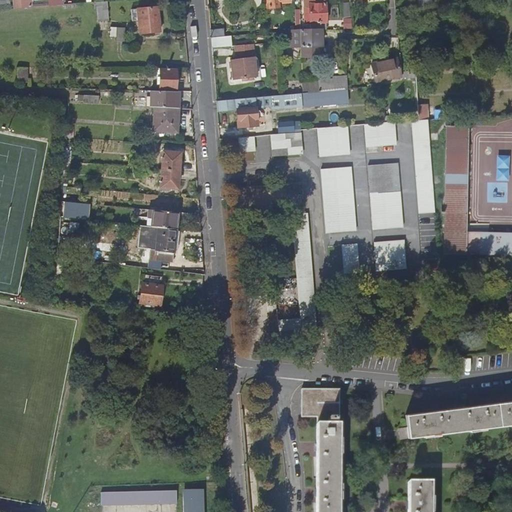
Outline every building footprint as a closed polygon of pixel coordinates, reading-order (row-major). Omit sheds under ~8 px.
[(28,0),(13,0),(14,8),(29,7),(28,0)] [(260,0),(261,10),(274,9),(274,5),(282,4),(282,0),(260,0)] [(274,5),(274,9),(279,7),(287,6),(289,4),(289,2),(290,1),(291,0),(282,0),(282,4),(274,5)] [(97,19),(109,18),(108,1),(97,1),(97,19)] [(341,3),(343,16),(350,15),(349,2),(341,3)] [(302,3),(300,32),(317,32),(324,29),(323,22),(324,22),(324,3),(302,3)] [(142,34),(162,31),(158,5),(138,8),(139,12),(135,13),(137,25),(140,24),(142,34)] [(210,29),(209,38),(222,37),(224,28),(210,29)] [(287,32),(287,49),(298,48),(298,59),(320,59),(317,32),(300,32),(287,32)] [(209,38),(209,48),(230,46),(229,36),(222,37),(209,38)] [(227,72),(228,83),(236,82),(243,81),(252,80),(248,48),(230,50),(232,63),(226,64),(227,72)] [(366,66),(371,85),(376,84),(396,80),(392,61),(366,66)] [(48,65),(43,65),(43,78),(55,78),(55,70),(48,70),(48,65)] [(155,89),(173,90),(173,67),(156,67),(155,89)] [(319,81),(321,92),(338,90),(347,89),(346,77),(332,77),(333,80),(319,81)] [(299,90),(299,94),(301,94),(304,93),(321,92),(319,81),(308,82),(308,81),(302,82),(302,90),(299,90)] [(153,105),(177,106),(178,90),(173,90),(155,89),(150,89),(149,105),(153,105)] [(301,94),(302,107),(340,103),(338,90),(321,92),(304,93),(301,94)] [(299,94),(215,101),(216,106),(216,112),(217,112),(235,110),(237,110),(256,108),(270,107),(275,109),(302,107),(301,94),(299,94)] [(429,117),(429,103),(418,104),(419,118),(429,117)] [(177,106),(153,105),(152,129),(176,130),(177,106)] [(256,108),(237,110),(237,119),(238,127),(257,126),(256,108)] [(411,121),(418,214),(435,213),(428,120),(411,121)] [(278,123),(278,132),(279,132),(294,130),(293,121),(278,123)] [(364,125),(366,148),(397,146),(395,123),(364,125)] [(348,126),(317,129),(319,157),(350,155),(348,126)] [(445,126),(445,255),(511,256),(511,233),(465,233),(466,127),(445,126)] [(270,135),(272,157),(303,154),(301,133),(270,135)] [(238,138),(240,152),(255,151),(254,136),(238,138)] [(159,173),(180,175),(181,156),(160,153),(159,173)] [(368,165),(373,230),(404,227),(399,163),(368,165)] [(352,166),(320,169),(326,234),(357,231),(352,166)] [(180,175),(159,173),(158,192),(178,193),(180,175)] [(88,202),(63,199),(62,215),(87,218),(88,202)] [(177,215),(147,212),(145,229),(158,225),(176,227),(177,215)] [(278,319),(279,331),(316,327),(307,213),(291,214),(300,316),(278,319)] [(176,227),(158,225),(156,248),(150,248),(150,255),(173,257),(176,227)] [(405,240),(374,242),(376,271),(407,269),(405,240)] [(341,245),(342,274),(359,273),(357,244),(341,245)] [(139,286),(138,307),(160,311),(162,289),(157,283),(159,276),(141,273),(142,281),(139,286)] [(315,511),(342,511),(343,388),(301,388),(301,417),(317,417),(316,448),(316,494),(315,511)] [(397,428),(399,440),(511,425),(511,401),(468,408),(425,413),(406,415),(407,427),(397,428)] [(409,511),(434,511),(435,480),(410,480),(409,503),(409,511)] [(207,511),(207,489),(184,490),(184,511),(207,511)] [(103,507),(178,504),(178,490),(102,493),(103,507)]
